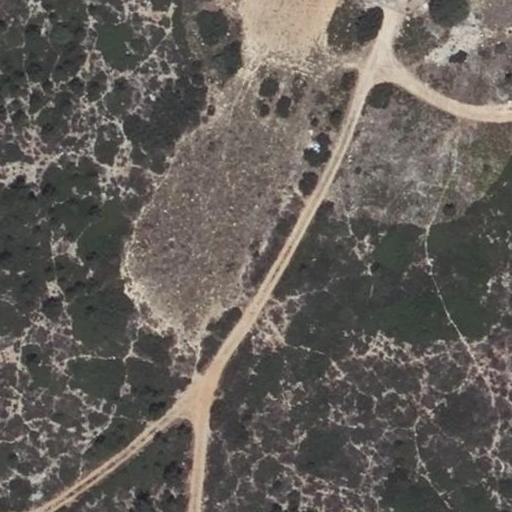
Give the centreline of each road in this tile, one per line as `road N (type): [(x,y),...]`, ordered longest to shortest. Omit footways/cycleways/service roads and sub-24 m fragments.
road 1 (track): [(376,57),(202,396),(187,511)]
road 2 (track): [(385,0),(370,52),(419,94),(487,124),(511,120)]
road 3 (track): [(37,511),(138,445)]
